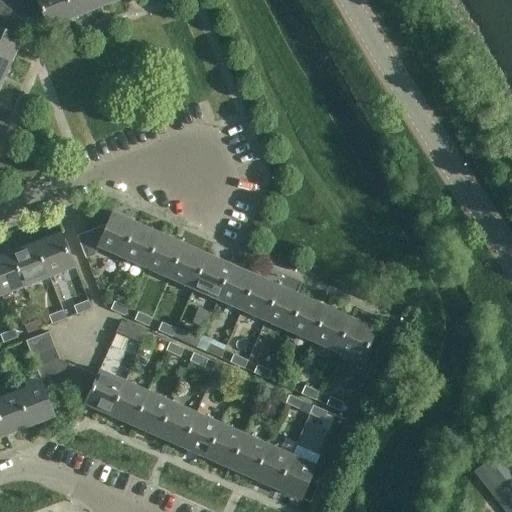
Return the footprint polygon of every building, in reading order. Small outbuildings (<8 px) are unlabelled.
[(0,0),(0,56),(12,62),(23,37),(17,34),(18,30),(9,5),(0,0)] [(19,29),(31,24),(22,0),(9,5),(18,30),(19,29)] [(46,18),(38,0),(22,0),(31,24),(46,18)] [(38,0),(46,18),(49,27),(75,17),(68,0),(38,0)] [(68,0),(75,17),(99,8),(95,0),(68,0)] [(0,56),(0,85),(1,86),(12,62),(0,56)] [(95,256),(100,246),(123,257),(138,223),(114,212),(108,224),(76,237),(85,260),(95,256)] [(162,234),(138,223),(123,257),(147,267),(162,234)] [(37,242),(50,277),(76,267),(63,232),(37,242)] [(147,267),(171,278),(186,244),(162,234),(147,267)] [(13,252),(26,286),(50,277),(37,242),(13,252)] [(186,244),(171,278),(195,288),(210,255),(186,244)] [(0,256),(0,290),(2,295),(26,286),(13,252),(0,256)] [(195,288),(219,299),(234,266),(210,255),(195,288)] [(234,266),(219,299),(244,310),(258,276),(234,266)] [(244,310),(267,320),(282,287),(258,276),(244,310)] [(282,287),(267,320),(291,331),(306,297),(282,287)] [(291,331),(315,341),(330,308),(306,297),(291,331)] [(92,309),(89,301),(75,307),(78,315),(92,309)] [(112,309),(126,316),(130,307),(116,301),(112,309)] [(330,308),(315,341),(339,352),(354,319),(330,308)] [(53,324),(67,319),(64,311),(50,316),(53,324)] [(135,319),(150,326),(153,318),(139,311),(135,319)] [(379,330),(354,319),(339,352),(364,363),(379,330)] [(29,333),(43,328),(40,320),(26,326),(29,333)] [(142,342),(147,332),(122,321),(118,331),(142,342)] [(159,330),(173,337),(177,328),(162,322),(159,330)] [(4,343),(18,337),(15,330),(1,336),(4,343)] [(35,359),(57,350),(50,331),(28,340),(35,359)] [(150,346),(155,336),(147,332),(142,342),(150,346)] [(183,341),(197,347),(201,339),(187,333),(183,341)] [(184,349),(170,343),(167,350),(181,356),(184,349)] [(208,352),(222,359),(226,350),(211,344),(208,352)] [(57,350),(35,359),(38,368),(61,359),(57,350)] [(208,359),(194,353),(191,360),(204,366),(208,359)] [(231,363),(246,369),(249,361),(235,355),(231,363)] [(57,416),(48,391),(62,386),(71,364),(61,359),(38,368),(43,381),(18,391),(32,425),(57,416)] [(71,364),(62,386),(75,392),(85,370),(71,364)] [(232,370),(219,364),(215,371),(229,377),(232,370)] [(255,373),(269,380),(272,371),(259,365),(255,373)] [(85,370),(75,392),(88,398),(86,403),(110,414),(125,380),(101,369),(98,376),(85,370)] [(256,380),(243,375),(240,382),(253,388),(256,380)] [(279,384),(293,390),(297,382),(283,376),(279,384)] [(125,380),(110,414),(134,425),(149,391),(125,380)] [(280,391),(266,385),(263,393),(277,399),(280,391)] [(304,395),(317,401),(321,393),(307,387),(304,395)] [(0,398),(0,415),(7,435),(32,425),(18,391),(0,398)] [(149,391),(134,425),(158,435),(173,402),(149,391)] [(304,402),(290,396),(287,403),(301,409),(304,402)] [(328,406),(341,412),(345,403),(332,398),(328,406)] [(173,402),(158,435),(182,446),(196,412),(173,402)] [(328,413),(315,407),(311,414),(325,421),(328,413)] [(196,412),(182,446),(206,457),(221,423),(196,412)] [(221,423),(206,457),(230,467),(245,434),(221,423)] [(245,434),(230,467),(254,478),(268,444),(245,434)] [(268,444),(254,478),(277,489),(292,455),(268,444)] [(511,511),(511,455),(506,448),(476,471),(508,511),(511,511)] [(292,455),(277,489),(302,500),(317,466),(292,455)]
